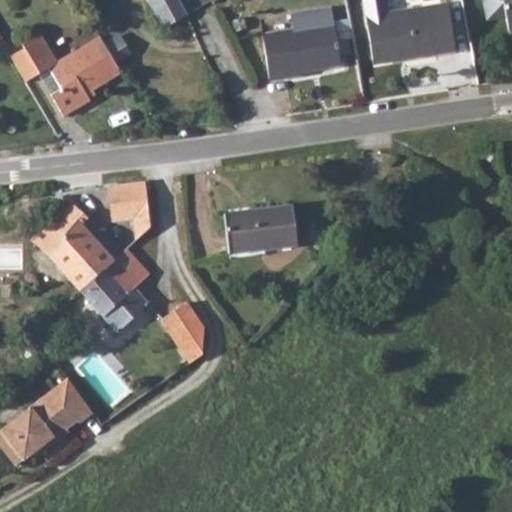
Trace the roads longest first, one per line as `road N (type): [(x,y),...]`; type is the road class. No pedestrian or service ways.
road 1 (residential): [(0,172),(511,107)]
road 2 (unknown): [(257,141),(192,0)]
